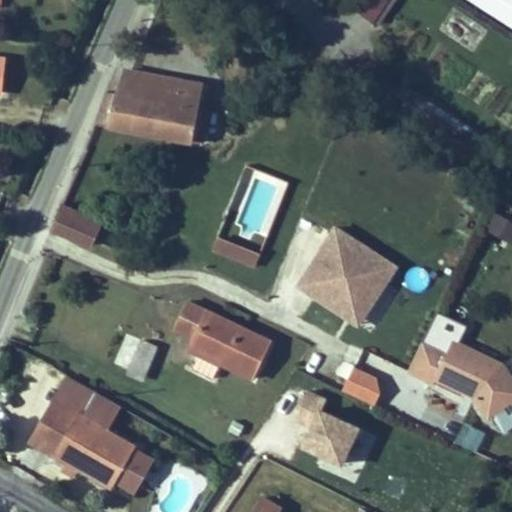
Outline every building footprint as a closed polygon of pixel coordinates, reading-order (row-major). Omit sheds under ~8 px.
[(375,45),(405,4),(399,0),(374,0),(353,29),(375,45)] [(511,0),(465,0),(511,25),(511,0)] [(418,112),(426,98),(406,87),(398,101),(418,112)] [(198,118),(122,95),(113,116),(104,113),(86,145),(183,171),(193,138),(198,118)] [(377,130),(388,111),(372,101),(360,120),(377,130)] [(183,171),(193,175),(204,141),(193,138),(183,171)] [(511,246),(511,222),(496,214),(486,233),(511,246)] [(78,268),(88,247),(51,231),(44,251),(78,268)] [(219,239),(213,253),(255,269),(260,254),(219,239)] [(391,287),(330,249),(293,308),(321,325),(329,313),(362,334),(391,287)] [(192,281),(204,288),(211,276),(198,269),(192,281)] [(240,291),(211,276),(204,288),(234,303),(240,291)] [(194,348),(202,335),(179,324),(171,338),(194,348)] [(194,348),(254,375),(257,376),(263,365),(202,335),(194,348)] [(182,360),(177,370),(180,371),(183,367),(194,348),(171,338),(164,351),(182,360)] [(244,403),(257,376),(254,375),(194,348),(183,367),(213,382),(211,387),(244,403)] [(110,358),(96,386),(113,393),(110,397),(120,401),(136,368),(126,364),(126,365),(110,358)] [(352,362),(341,388),(375,401),(385,376),(352,362)] [(180,371),(211,387),(213,382),(183,367),(180,371)] [(142,371),(136,368),(120,401),(127,404),(142,371)] [(511,420),(492,391),(443,368),(437,380),(412,368),(398,399),(423,411),(425,406),(455,421),(458,415),(466,419),(463,425),(478,446),(511,422),(511,420)] [(304,413),(285,405),(272,434),(290,441),(281,461),(320,478),(337,441),(299,424),(304,413)] [(61,435),(79,445),(88,429),(70,419),(61,435)] [(16,467),(92,511),(97,511),(101,504),(119,476),(122,470),(79,445),(61,435),(42,424),(16,467)] [(350,452),(366,459),(377,434),(361,427),(350,452)]
